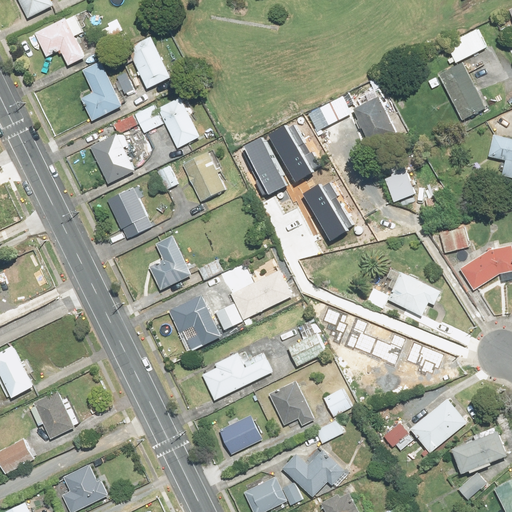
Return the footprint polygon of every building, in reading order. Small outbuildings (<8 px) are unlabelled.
[(58,0),(25,0),(33,16),(60,4),(58,0)] [(80,10),(40,28),(53,56),(66,50),(72,63),(91,55),(82,35),(90,31),(80,10)] [(126,34),(118,20),(97,32),(105,46),(126,34)] [(482,26),(451,42),(461,62),(492,46),(482,26)] [(159,32),(130,45),(150,87),(178,74),(159,32)] [(132,106),(110,58),(87,69),(97,90),(85,95),(98,122),(132,106)] [(467,60),(443,73),(467,119),(491,107),(467,60)] [(127,72),(118,76),(127,93),(135,89),(127,72)] [(386,91),(357,106),(376,143),(405,128),(386,91)] [(162,100),(139,111),(149,133),(169,124),(180,148),(208,135),(190,95),(164,106),(162,100)] [(296,123),(270,140),(299,184),(325,168),(296,123)] [(124,128),(93,142),(111,181),(143,167),(124,128)] [(511,138),(494,135),(489,156),(507,160),(504,175),(511,176),(511,138)] [(267,139),(247,150),(270,195),(290,184),(267,139)] [(215,151),(186,165),(203,201),(232,188),(215,151)] [(410,157),(386,168),(401,201),(425,191),(410,157)] [(179,183),(170,164),(159,169),(168,188),(179,183)] [(327,180),(301,197),(330,241),(356,224),(327,180)] [(139,185),(111,197),(130,237),(157,225),(139,185)] [(469,224),(443,230),(448,251),(474,245),(469,224)] [(201,278),(179,231),(159,240),(167,257),(155,263),(168,292),(201,278)] [(511,244),(494,246),(463,266),(478,289),(506,272),(506,278),(511,277),(511,244)] [(220,258),(200,268),(206,280),(226,270),(220,258)] [(448,289),(397,264),(388,281),(400,287),(394,300),(427,316),(434,302),(440,305),(448,289)] [(219,310),(228,329),(301,295),(288,267),(236,291),(240,300),(219,310)] [(390,296),(376,288),(369,301),(383,308),(390,296)] [(208,293),(175,308),(194,350),(227,335),(208,293)] [(335,336),(333,341),(339,344),(347,325),(345,323),(348,315),(328,307),(323,321),(329,323),(327,327),(333,330),(331,334),(335,336)] [(356,320),(346,346),(397,366),(408,339),(394,334),(390,345),(363,335),(367,324),(356,320)] [(291,345),(301,366),(332,352),(322,331),(291,345)] [(19,340),(0,350),(0,374),(14,400),(43,384),(19,340)] [(414,342),(407,359),(420,365),(419,368),(431,373),(433,369),(440,371),(446,356),(414,342)] [(205,368),(218,398),(279,369),(272,355),(254,363),(248,348),(205,368)] [(367,376),(353,382),(359,395),(372,389),(367,376)] [(302,379),(275,392),(291,428),(319,415),(302,379)] [(92,428),(68,383),(28,405),(41,427),(49,422),(61,445),(92,428)] [(349,385),(327,394),(337,415),(358,405),(349,385)] [(453,394),(415,428),(436,453),(475,420),(453,394)] [(258,411),(225,427),(237,453),(270,438),(258,411)] [(400,422),(384,434),(394,447),(410,435),(400,422)] [(511,443),(506,426),(460,443),(470,469),(511,453),(511,443)] [(29,436),(0,451),(0,453),(10,472),(40,455),(29,436)] [(303,449),(288,466),(318,493),(332,478),(339,486),(354,470),(327,445),(314,459),(303,449)] [(66,491),(76,511),(79,511),(118,493),(110,477),(105,479),(95,461),(68,474),(75,487),(66,491)] [(479,469),(461,486),(474,500),(492,483),(479,469)] [(285,471),(248,487),(258,511),(272,511),(306,498),(299,482),(291,485),(285,471)] [(511,511),(511,478),(497,486),(511,511)] [(367,511),(355,485),(323,499),(329,511),(367,511)] [(38,511),(32,500),(6,511),(38,511)]
